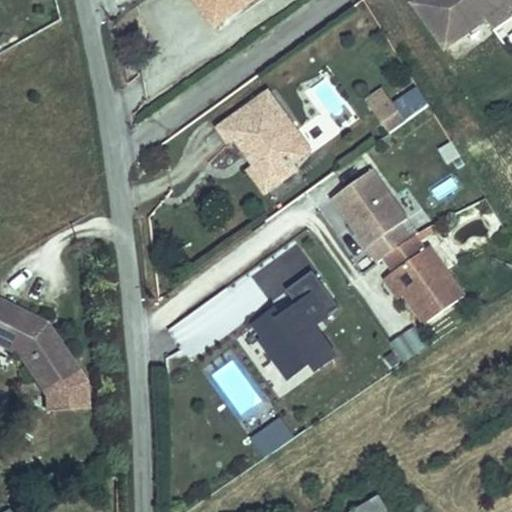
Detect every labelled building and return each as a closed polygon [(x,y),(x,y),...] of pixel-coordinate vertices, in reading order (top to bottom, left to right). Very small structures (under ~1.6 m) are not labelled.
[(197,0),(217,27),(254,0),(197,0)] [(472,0),(419,0),(414,4),(446,48),(487,19),(472,0)] [(511,0),(472,0),(487,19),(496,32),(511,20),(511,0)] [(415,85),(397,99),(412,118),(430,103),(415,85)] [(391,101),(383,89),(377,94),(385,105),(391,101)] [(237,138),(257,167),(267,182),(294,163),(310,151),(269,94),(220,129),(230,143),(237,138)] [(377,94),(367,100),(391,134),(406,123),(391,101),(385,105),(377,94)] [(257,167),(250,171),(266,193),(298,170),(294,163),(267,182),(257,167)] [(358,233),(379,263),(385,259),(411,241),(400,226),(408,220),(373,171),(333,200),(353,227),(356,224),(361,231),(358,233)] [(361,231),(356,224),(353,227),(358,233),(361,231)] [(405,296),(426,325),(465,297),(430,248),(426,251),(419,242),(434,233),(431,228),(385,259),(395,273),(391,276),(405,296)] [(312,362),(318,371),(337,357),(315,327),(340,308),(314,272),(288,291),(299,307),(282,319),(276,311),(256,326),(265,340),(262,342),(289,379),(312,362)] [(391,276),(385,280),(399,300),(405,296),(391,276)] [(44,329),(46,322),(0,299),(0,331),(4,334),(0,340),(0,345),(20,355),(45,393),(78,370),(52,331),(47,334),(44,329)] [(403,361),(427,349),(416,328),(392,341),(403,361)] [(160,339),(167,356),(180,351),(174,334),(160,339)] [(207,377),(238,420),(265,401),(234,358),(207,377)] [(283,420),(266,431),(280,450),(296,439),(283,420)] [(253,441),(266,460),(280,450),(266,431),(253,441)] [(388,511),(379,498),(353,511),(388,511)]
